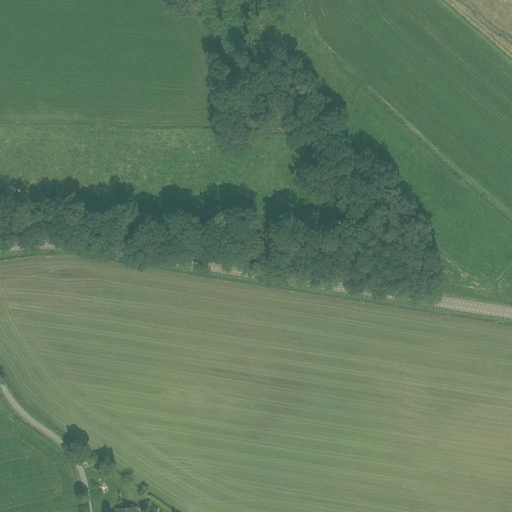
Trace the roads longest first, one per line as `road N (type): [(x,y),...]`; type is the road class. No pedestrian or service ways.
road 1 (tertiary): [(511,313),(77,245),(0,249)]
road 2 (unclassified): [(88,511),(75,468),(0,379)]
